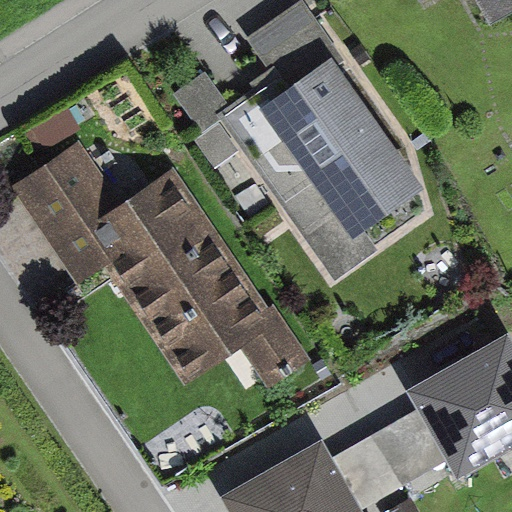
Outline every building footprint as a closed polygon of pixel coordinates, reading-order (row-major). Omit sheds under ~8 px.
[(296,0),(247,35),(273,72),(230,102),(206,70),(175,92),(203,131),(223,117),(226,121),(261,96),(296,71),(333,45),(337,43),(307,0),(296,0)] [(511,0),(427,0),(433,8),(449,0),(481,0),(497,27),(511,26),(511,0)] [(426,177),(333,45),(296,71),(261,96),(226,121),(336,277),(379,246),(362,222),(387,204),(426,177)] [(81,144),(21,182),(89,287),(113,271),(186,384),(245,347),(267,380),(305,356),(181,164),(120,204),(81,144)] [(511,330),(433,383),(436,388),(352,443),(345,433),(245,499),(253,511),(386,511),(395,506),(392,501),(475,446),(483,457),(511,437),(511,330)]
